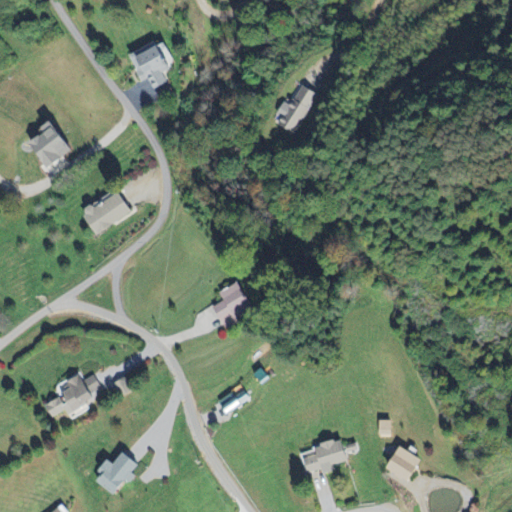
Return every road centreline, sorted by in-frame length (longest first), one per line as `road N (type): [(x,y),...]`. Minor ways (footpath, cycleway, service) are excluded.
road 1 (residential): [(0,344),(137,249),(162,212),(152,149),(50,0)]
road 2 (residential): [(56,306),(103,320),(161,357),(223,477),(255,511)]
road 3 (residential): [(0,189),(26,194),(60,182),(131,117)]
